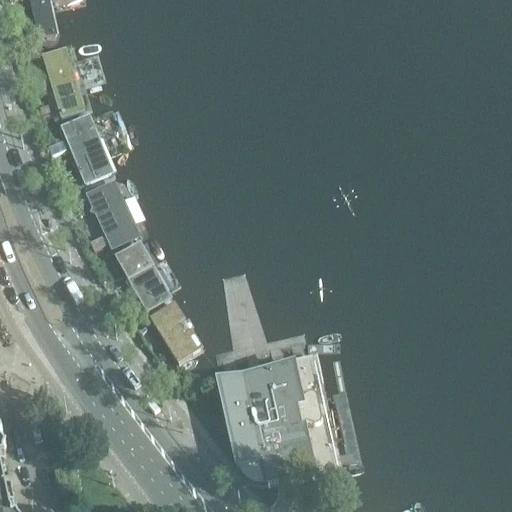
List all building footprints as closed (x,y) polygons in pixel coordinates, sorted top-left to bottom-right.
[(51,0),(31,0),(41,43),(60,38),(51,0)] [(68,51),(44,59),(64,124),(88,117),(68,51)] [(92,119),(63,132),(88,191),(117,178),(92,119)] [(114,255),(144,241),(117,184),(87,198),(114,255)] [(145,246),(117,262),(148,318),(177,302),(145,246)] [(173,309),(148,325),(178,372),(203,356),(173,309)] [(328,451),(323,429),(324,428),(323,427),(319,409),(319,408),(319,407),(318,407),(314,388),(315,388),(314,387),(310,368),(310,367),(244,382),(219,388),(222,401),(239,472),(240,472),(240,474),(241,476),(242,478),(244,481),(246,483),(247,485),(249,486),(251,487),(253,488),(257,489),(260,490),(265,490),(268,489),(268,490),(334,476),(334,474),(333,474),(328,452),(329,452),(329,451),(328,451)] [(11,511),(10,507),(7,493),(0,494),(0,511),(11,511)]
